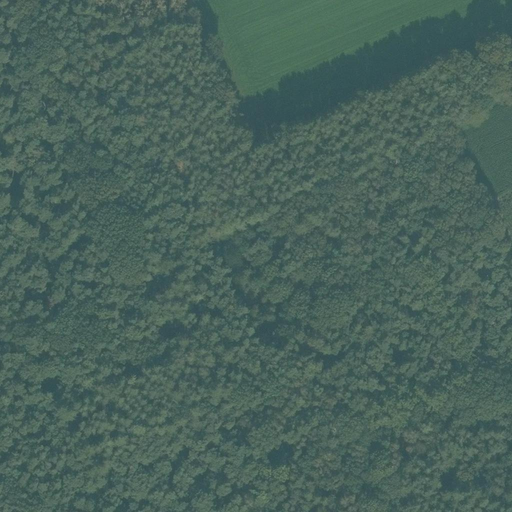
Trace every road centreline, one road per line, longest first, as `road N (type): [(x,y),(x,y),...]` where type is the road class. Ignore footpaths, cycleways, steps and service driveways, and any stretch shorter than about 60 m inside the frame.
road 1 (track): [(511,32),(256,139),(189,0)]
road 2 (track): [(0,349),(134,277),(277,214)]
road 3 (track): [(100,511),(0,293)]
